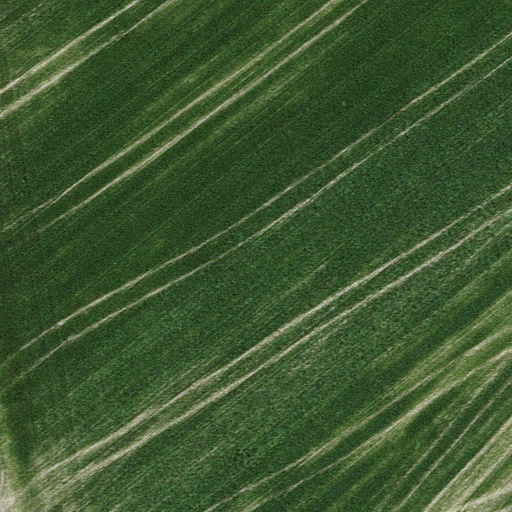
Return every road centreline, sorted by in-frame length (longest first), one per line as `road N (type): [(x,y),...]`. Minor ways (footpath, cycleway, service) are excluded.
road 1 (motorway): [(145,511),(511,90)]
road 2 (motorway): [(358,0),(0,413)]
